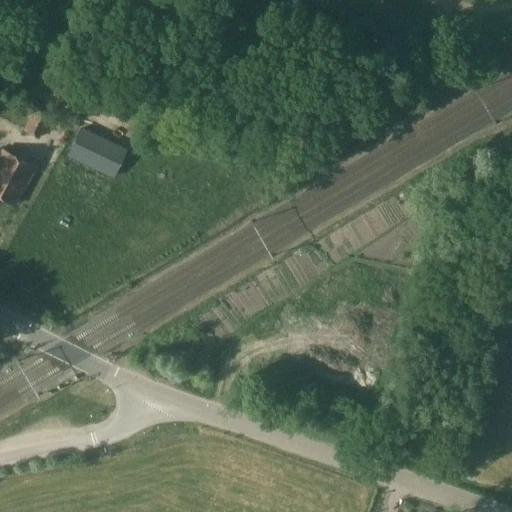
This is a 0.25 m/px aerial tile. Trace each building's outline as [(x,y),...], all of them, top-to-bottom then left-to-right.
[(38,139),(50,117),(35,109),(22,131),(38,139)] [(170,131),(150,123),(145,136),(166,143),(170,131)] [(81,127),(67,157),(113,179),(127,150),(81,127)] [(0,197),(15,206),(34,168),(2,150),(0,154),(0,197)] [(399,337),(413,338),(414,320),(400,319),(399,337)] [(178,329),(165,341),(184,363),(198,351),(178,329)]
